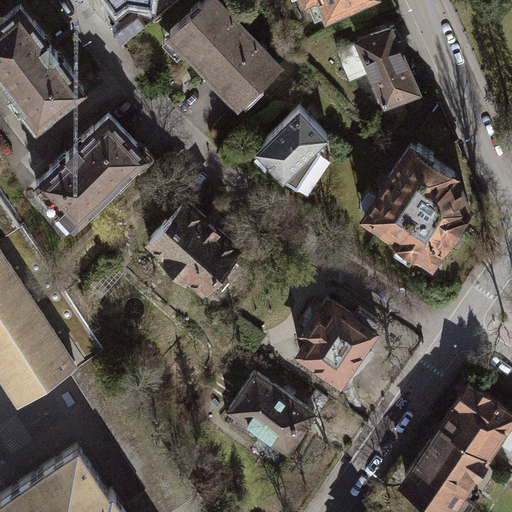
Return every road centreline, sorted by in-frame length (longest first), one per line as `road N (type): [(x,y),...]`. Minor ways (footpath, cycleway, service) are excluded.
road 1 (residential): [(449,336),(258,207),(128,81),(68,0)]
road 2 (residential): [(511,207),(422,0)]
road 3 (residential): [(449,336),(329,511)]
